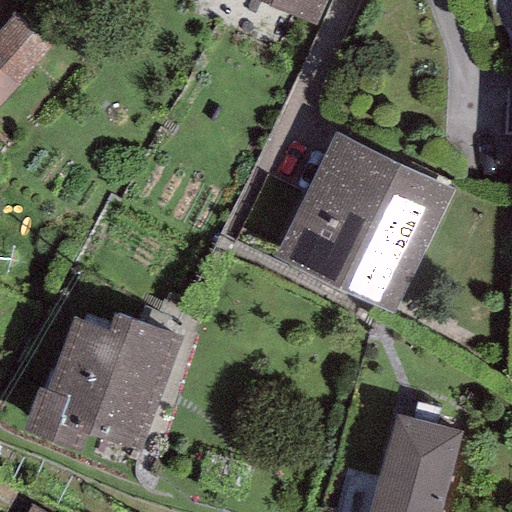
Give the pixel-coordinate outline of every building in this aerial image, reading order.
[(323,0),(263,0),(314,22),(323,0)] [(17,12),(0,31),(0,72),(17,87),(54,44),(17,12)] [(0,102),(17,87),(0,72),(0,102)] [(446,194),(337,141),(282,256),(390,309),(446,194)] [(72,326),(47,396),(40,394),(27,430),(80,449),(86,432),(136,450),(175,342),(118,321),(111,340),(72,326)] [(436,511),(455,441),(402,428),(381,511),(436,511)]
